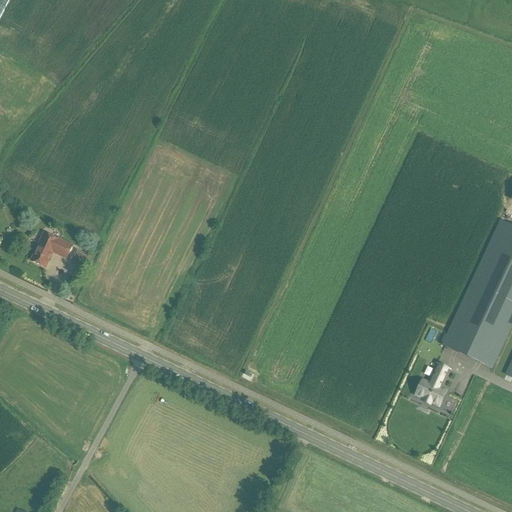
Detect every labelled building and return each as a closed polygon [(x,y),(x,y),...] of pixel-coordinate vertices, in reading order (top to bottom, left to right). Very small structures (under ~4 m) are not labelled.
[(511,227),(500,221),(443,345),(493,368),(511,328),(511,227)] [(44,234),(31,262),(46,268),(53,253),(66,259),(69,252),(70,253),(72,252),(73,250),(73,249),(72,248),(72,247),(72,246),(58,240),(58,241),(44,234)] [(77,270),(81,257),(71,254),(67,266),(77,270)] [(148,264),(144,275),(173,286),(177,275),(148,264)] [(423,380),(416,394),(424,398),(423,400),(430,404),(431,401),(439,405),(446,391),(437,387),(438,383),(442,385),(450,370),(436,363),(429,379),(430,380),(429,383),(423,380)]
